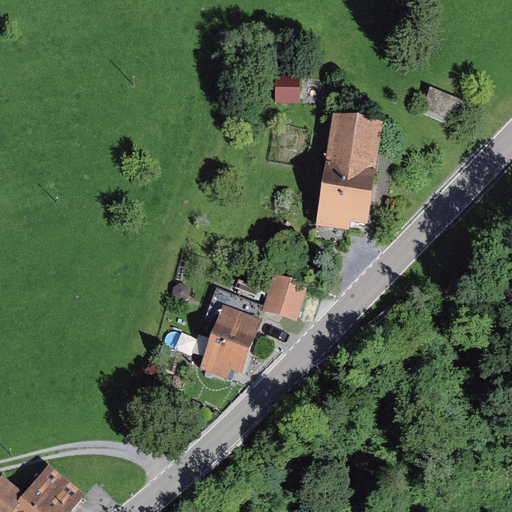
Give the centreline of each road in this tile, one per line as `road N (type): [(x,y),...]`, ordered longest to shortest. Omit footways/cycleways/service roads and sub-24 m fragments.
road 1 (tertiary): [(138,511),(511,139)]
road 2 (track): [(0,467),(94,447),(146,460),(173,479)]
